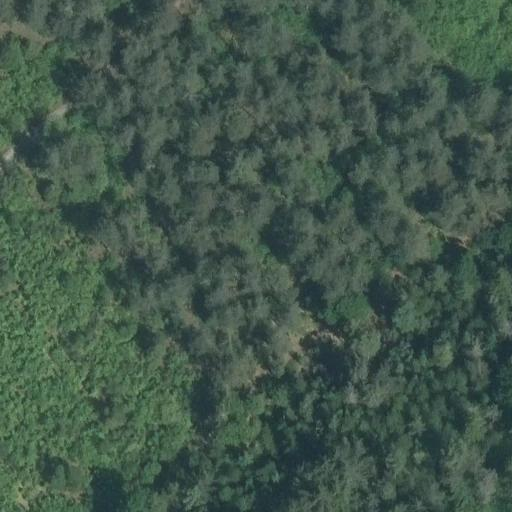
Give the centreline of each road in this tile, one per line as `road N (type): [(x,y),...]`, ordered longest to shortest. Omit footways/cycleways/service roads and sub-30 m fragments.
road 1 (track): [(142,511),(230,410),(410,246),(511,176)]
road 2 (track): [(0,171),(182,0)]
